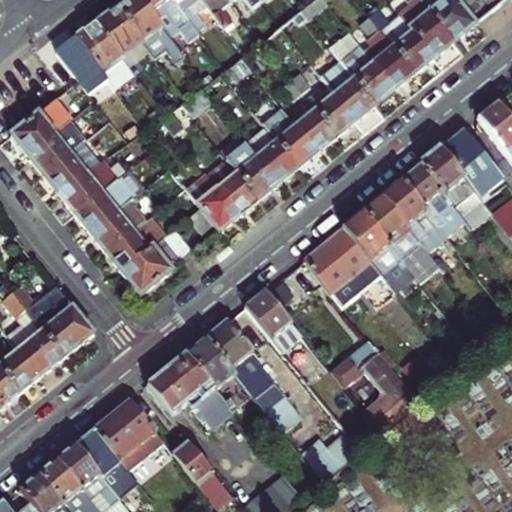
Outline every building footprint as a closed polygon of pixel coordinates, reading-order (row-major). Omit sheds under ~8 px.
[(142,0),(130,0),(119,9),(142,40),(152,53),(163,45),(176,62),(184,56),(160,23),(142,0)] [(197,29),(174,0),(142,0),(160,23),(172,15),(176,21),(181,18),(183,21),(178,24),(190,40),(199,32),(197,29)] [(174,0),(197,29),(207,23),(198,11),(196,12),(192,6),(200,0),(174,0)] [(423,0),(433,13),(458,43),(478,27),(456,0),(423,0)] [(456,0),(478,27),(509,0),(456,0)] [(226,29),(236,21),(225,8),(216,15),(221,22),(226,29)] [(142,40),(119,9),(99,23),(122,55),(142,40)] [(380,13),(371,20),(381,32),(390,26),(380,13)] [(412,29),(415,33),(436,60),(458,43),(433,13),(412,29)] [(381,32),(371,20),(364,26),(374,38),(381,32)] [(99,23),(79,38),(109,79),(111,83),(131,68),(122,55),(99,23)] [(436,60),(415,33),(395,49),(416,76),(436,60)] [(79,38),(58,54),(79,82),(88,94),(109,79),(79,38)] [(396,92),(375,65),(367,71),(354,54),(350,58),(339,45),(332,51),(343,64),(377,107),(396,92)] [(416,76),(395,49),(375,65),(396,92),(416,76)] [(323,80),(336,96),(357,122),(377,107),(343,64),(323,80)] [(311,88),(301,76),(292,83),(302,95),(311,88)] [(302,95),(292,83),(285,88),(295,101),(302,95)] [(182,103),(190,114),(210,98),(202,88),(186,100),(182,103)] [(357,122),(336,96),(316,112),(337,139),(357,122)] [(28,156),(69,122),(72,120),(57,100),(11,135),(28,156)] [(511,115),(504,104),(483,121),(511,158),(511,115)] [(262,125),(265,128),(298,170),(319,153),(297,127),(283,109),(262,125)] [(166,115),(162,118),(174,133),(182,127),(170,112),(166,115)] [(337,139),(316,112),(297,127),(319,153),(337,139)] [(44,176),(82,145),(86,142),(69,122),(28,156),(44,176)] [(265,128),(246,143),(279,185),(298,170),(265,128)] [(467,134),(443,153),(485,207),(511,241),(511,199),(505,190),(509,187),(467,134)] [(279,185),(246,143),(226,159),(238,174),(246,183),(259,201),(279,185)] [(98,166),(82,145),(44,176),(59,196),(98,166)] [(443,153),(424,169),(465,223),(485,207),(443,153)] [(75,215),(118,181),(103,163),(98,166),(59,196),(75,215)] [(246,183),(238,174),(236,176),(225,163),(208,177),(239,216),(259,201),(246,183)] [(465,223),(424,169),(404,185),(449,242),(460,234),(458,231),(467,225),(465,223)] [(239,216),(208,177),(207,175),(187,192),(202,210),(219,232),(239,216)] [(91,235),(132,202),(134,200),(118,180),(118,181),(75,215),(91,235)] [(404,185),(385,200),(431,257),(449,242),(404,185)] [(385,200),(366,215),(419,282),(439,267),(431,257),(385,200)] [(132,202),(91,235),(107,254),(147,222),(132,202)] [(219,232),(202,210),(173,234),(195,252),(219,232)] [(366,215),(345,232),(398,298),(409,289),(415,296),(424,289),(419,282),(366,215)] [(164,241),(166,239),(151,220),(147,222),(107,254),(123,274),(164,241)] [(345,232),(307,263),(335,298),(356,282),(380,312),(398,298),(345,232)] [(123,274),(140,296),(181,263),(164,241),(123,274)] [(26,313),(34,306),(20,289),(12,296),(26,313)] [(26,313),(41,333),(62,360),(93,335),(57,289),(34,306),(26,313)] [(269,293),(249,310),(285,355),(306,338),(269,293)] [(12,296),(4,303),(17,320),(26,313),(12,296)] [(231,324),(211,340),(253,394),(271,416),(290,401),(256,358),(257,356),(231,324)] [(62,360),(41,333),(17,353),(38,379),(62,360)] [(253,394),(211,340),(190,357),(233,410),(253,394)] [(424,408),(372,344),(352,359),(366,376),(369,373),(396,408),(381,419),(379,416),(373,421),(387,438),(424,408)] [(0,365),(0,368),(20,394),(38,379),(17,353),(0,365)] [(475,354),(456,369),(462,378),(482,362),(475,354)] [(153,387),(176,416),(192,404),(216,434),(238,416),(233,410),(190,357),(153,387)] [(0,405),(2,408),(20,394),(0,368),(0,405)] [(169,445),(135,402),(98,432),(132,474),(169,445)] [(343,426),(303,456),(318,475),(327,486),(366,455),(343,426)] [(132,474),(98,432),(80,447),(123,502),(142,487),(132,474)] [(192,444),(178,455),(222,511),(229,511),(230,511),(222,501),(231,493),(192,444)] [(109,511),(123,502),(80,447),(61,461),(102,511),(109,511)] [(70,511),(102,511),(61,461),(42,477),(70,511)] [(318,475),(299,491),(307,501),(327,486),(318,475)] [(252,511),(293,511),(307,501),(299,491),(287,476),(248,507),(252,511)] [(70,511),(42,477),(23,492),(33,504),(39,511),(70,511)]
